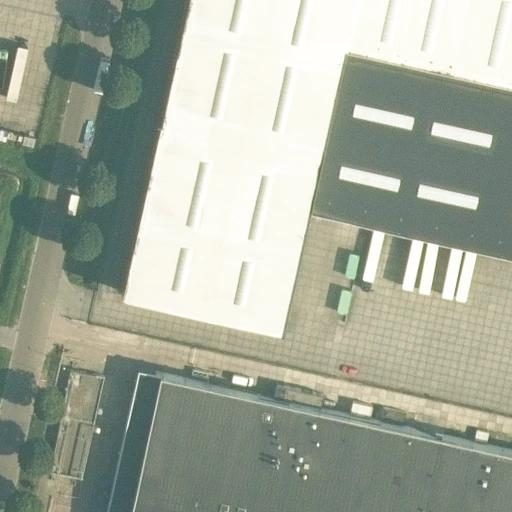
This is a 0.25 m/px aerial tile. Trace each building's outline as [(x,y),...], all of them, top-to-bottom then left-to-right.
[(343,50),(354,0),(185,0),(121,291),(282,326),(308,207),(343,50)] [(511,0),(354,0),(343,50),(511,87),(511,0)] [(511,87),(343,50),(308,207),(511,252),(511,87)] [(413,277),(385,271),(388,258),(380,256),(382,247),(367,243),(357,284),(408,295),(413,277)] [(511,511),(511,449),(320,407),(323,393),(276,383),(273,396),(138,367),(105,511),(511,511)] [(87,475),(105,373),(76,368),(57,469),(87,475)] [(380,418),(402,423),(405,412),(382,407),(380,418)]
